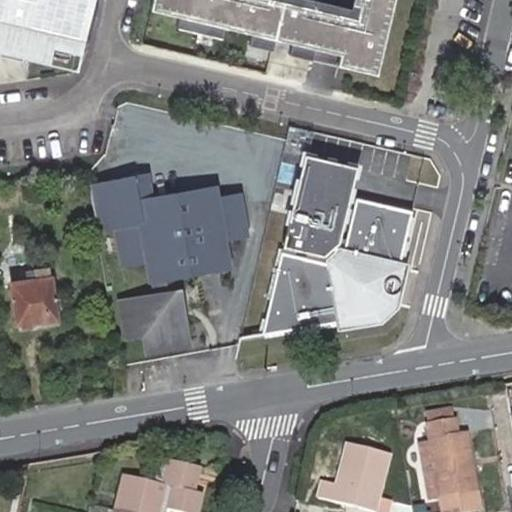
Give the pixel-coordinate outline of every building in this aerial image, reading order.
[(0,0),(0,41),(5,43),(27,48),(42,52),(44,45),(46,37),(73,43),(83,0),(0,0)] [(387,0),(343,0),(341,11),(292,0),(146,0),(145,7),(174,14),(172,24),(215,33),(217,24),(245,30),(242,41),(265,46),(267,37),(333,52),(330,63),(371,73),(387,0)] [(71,52),(73,43),(46,37),(44,45),(71,52)] [(23,62),(27,48),(5,43),(2,56),(23,62)] [(261,332),(380,316),(392,302),(413,210),(355,196),(342,252),(336,243),(353,164),(301,153),(261,332)] [(140,175),(85,184),(94,233),(113,230),(120,266),(144,262),(148,285),(151,284),(154,296),(118,303),(124,335),(141,332),(145,349),(183,343),(179,323),(167,326),(164,310),(176,308),(172,281),(224,271),(219,243),(244,238),(236,198),(212,203),(209,189),(144,202),(140,175)] [(24,279),(10,282),(16,322),(49,317),(45,294),(50,293),(45,267),(23,270),(24,279)] [(60,303),(52,305),(54,319),(62,317),(60,303)] [(176,308),(164,310),(167,326),(179,323),(176,308)] [(453,422),(450,407),(424,412),(426,426),(453,422)] [(475,489),(469,455),(465,455),(461,436),(456,437),(453,422),(426,426),(429,442),(439,495),(475,489)] [(469,455),(466,435),(461,436),(465,455),(469,455)] [(439,495),(429,442),(418,443),(427,498),(439,495)] [(378,497),(389,455),(345,444),(334,485),(320,482),(316,498),(373,511),(387,511),(391,499),(378,497)] [(160,485),(166,461),(159,459),(153,483),(160,485)] [(169,511),(198,511),(203,494),(194,492),(200,468),(166,461),(160,485),(153,483),(121,476),(113,510),(122,511),(165,511),(169,511)]
